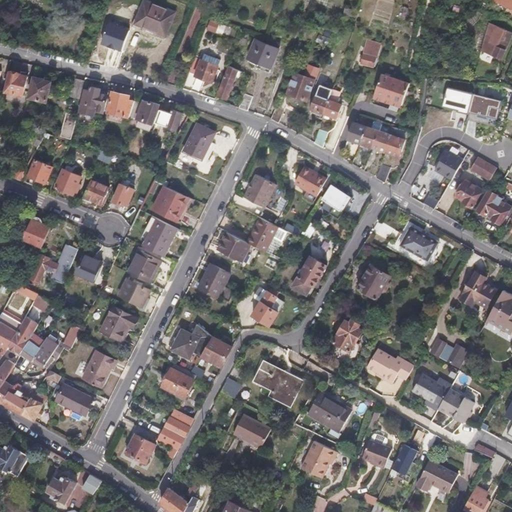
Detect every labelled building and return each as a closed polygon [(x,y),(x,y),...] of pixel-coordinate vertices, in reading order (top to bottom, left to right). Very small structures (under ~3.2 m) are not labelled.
[(145,0),(137,23),(166,35),(175,11),(147,0),(145,0)] [(511,0),(493,0),(494,1),(511,8),(511,0)] [(344,15),(358,18),(360,11),(345,7),(344,15)] [(109,22),(101,44),(121,51),(128,29),(109,22)] [(484,40),(481,50),(501,58),(511,34),(511,31),(496,25),(489,42),(484,40)] [(157,46),(132,36),(123,57),(149,65),(157,46)] [(272,46),(256,40),(249,58),(258,62),(256,67),(270,73),(280,49),(278,49),(280,44),(273,42),(272,46)] [(363,54),(361,64),(374,68),(377,58),(363,54)] [(196,75),(213,81),(218,66),(202,60),(196,75)] [(229,66),(225,77),(226,77),(219,95),(228,99),(235,81),(240,71),(229,66)] [(376,94),(403,102),(410,81),(383,72),(376,94)] [(10,73),(6,92),(24,96),(28,77),(10,73)] [(289,94),(307,100),(315,79),(297,73),(289,94)] [(35,76),(30,98),(47,102),(52,81),(35,76)] [(71,96),(81,99),(85,80),(75,78),(71,96)] [(332,93),(333,88),(322,84),(320,87),(317,95),(323,97),(326,90),(332,93)] [(97,106),(103,107),(107,92),(101,90),(101,88),(93,86),(92,89),(91,91),(86,90),(81,110),(94,114),(96,109),(97,106)] [(330,100),(325,114),(337,118),(342,104),(336,102),(340,90),(333,88),(332,93),(330,100)] [(473,94),(447,88),(442,106),(468,114),(469,111),(473,94)] [(323,97),(330,100),(332,93),(326,90),(323,97)] [(108,112),(130,117),(135,100),(129,99),(130,95),(113,91),(108,112)] [(239,107),(248,110),(253,97),(245,93),(239,107)] [(485,97),(473,94),(469,111),(476,113),(476,115),(487,118),(487,115),(496,118),(501,99),(485,95),(485,97)] [(312,109),(325,114),(330,100),(323,97),(317,95),(312,109)] [(135,100),(130,117),(152,124),(159,104),(150,101),(150,103),(142,100),(142,102),(135,100)] [(272,118),(279,122),(284,110),(277,107),(272,118)] [(161,109),(157,123),(177,130),(182,113),(172,109),(171,112),(161,109)] [(62,136),(72,138),(77,116),(67,113),(62,136)] [(372,146),(374,147),(380,130),(383,121),(379,120),(376,129),(371,127),(366,126),(361,143),(362,143),(365,144),(372,146)] [(352,140),(361,143),(366,126),(355,122),(349,139),(352,140)] [(185,150),(196,155),(202,159),(211,140),(215,133),(198,124),(185,150)] [(379,148),(386,151),(395,125),(391,124),(388,133),(380,130),(374,147),(375,147),(379,148)] [(388,151),(391,153),(401,156),(407,139),(405,139),(408,130),(395,125),(386,151),(388,151)] [(315,143),(323,147),(328,133),(319,130),(315,143)] [(29,143),(38,147),(42,140),(32,137),(29,143)] [(202,159),(196,155),(193,160),(204,165),(216,142),(211,140),(202,159)] [(100,150),(96,158),(108,163),(112,154),(100,150)] [(452,179),(462,160),(446,150),(435,170),(452,179)] [(496,168),(479,158),(473,169),(490,178),(496,168)] [(29,177),(47,184),(54,166),(36,159),(29,177)] [(12,176),(21,180),(27,168),(19,164),(12,176)] [(377,178),(385,182),(391,167),(382,164),(377,178)] [(303,166),(295,181),(317,193),(326,178),(303,166)] [(82,186),(79,184),(82,176),(64,168),(56,187),(74,194),(75,192),(79,194),(82,186)] [(244,198),(264,207),(275,185),(255,175),(244,198)] [(94,179),(93,180),(92,180),(85,196),(87,196),(86,198),(92,201),(93,199),(96,200),(95,203),(102,206),(106,196),(105,196),(109,187),(97,182),(98,180),(94,179)] [(466,181),(457,197),(464,201),(463,203),(472,208),(482,190),(466,181)] [(154,182),(149,191),(154,194),(158,184),(154,182)] [(115,201),(127,206),(134,189),(121,184),(115,201)] [(331,184),(323,197),(335,204),(330,213),(339,218),(352,196),(331,184)] [(189,197),(164,186),(154,208),(178,220),(189,197)] [(495,197),(488,193),(478,211),(486,215),(487,214),(493,217),(493,218),(501,223),(506,213),(510,215),(511,211),(511,204),(510,206),(502,202),(504,197),(497,193),(495,197)] [(141,238),(146,240),(157,218),(152,216),(141,238)] [(20,238),(42,247),(51,226),(43,222),(41,219),(37,217),(32,218),(27,230),(24,229),(20,238)] [(157,218),(146,240),(144,245),(164,254),(177,228),(157,218)] [(259,218),(247,242),(251,244),(267,252),(279,227),(275,225),(259,218)] [(307,223),(302,231),(309,235),(313,226),(307,223)] [(430,235),(425,232),(414,226),(400,250),(427,266),(442,242),(430,235)] [(247,242),(227,232),(218,250),(242,262),(251,244),(247,242)] [(68,239),(63,252),(66,253),(71,241),(68,239)] [(53,276),(66,281),(81,244),(71,241),(66,253),(63,252),(58,263),(50,259),(50,258),(41,254),(32,278),(40,282),(46,269),(54,272),(53,276)] [(129,272),(150,282),(161,260),(140,250),(129,272)] [(84,254),(76,273),(94,281),(103,262),(84,254)] [(315,285),(327,265),(311,256),(304,269),(301,269),(298,272),(301,275),(299,279),(298,278),(293,287),(307,295),(313,284),(315,285)] [(199,288),(218,297),(231,274),(212,264),(199,288)] [(390,282),(388,280),(391,275),(372,264),(359,288),(378,298),(383,291),(387,290),(390,282)] [(487,277),(477,271),(464,295),(474,301),(476,298),(488,305),(498,286),(486,279),(487,277)] [(127,278),(119,295),(142,306),(151,290),(127,278)] [(35,301),(39,294),(25,287),(18,283),(15,290),(35,301)] [(261,302),(267,291),(259,286),(253,296),(254,298),(261,302)] [(511,292),(505,289),(488,318),(511,331),(511,292)] [(277,296),(268,291),(267,291),(261,302),(253,316),(271,326),(279,312),(271,307),(277,296)] [(50,308),(54,302),(39,294),(35,301),(50,308)] [(271,307),(279,312),(285,301),(277,296),(271,307)] [(130,325),(134,327),(138,318),(114,306),(102,331),(122,341),(130,325)] [(23,323),(3,312),(0,316),(0,345),(4,348),(0,352),(0,360),(2,357),(7,351),(10,346),(23,323)] [(31,339),(33,336),(29,333),(34,321),(27,316),(23,323),(10,346),(22,353),(31,339)] [(350,322),(347,320),(344,324),(341,323),(337,328),(341,330),(335,340),(352,350),(364,329),(355,325),(356,322),(356,321),(354,319),(351,320),(350,322)] [(71,348),(78,334),(82,328),(72,324),(63,344),(71,348)] [(202,355),(213,336),(198,324),(193,335),(182,329),(173,349),(190,358),(194,351),(202,355)] [(41,348),(54,357),(55,356),(53,354),(62,340),(51,333),(42,346),(41,348)] [(232,347),(213,336),(209,346),(227,356),(232,347)] [(430,351),(448,361),(454,349),(447,345),(448,343),(438,337),(430,351)] [(34,361),(35,358),(41,348),(42,346),(31,339),(22,353),(34,361)] [(454,349),(448,361),(447,362),(459,369),(470,351),(457,344),(454,349)] [(204,356),(221,365),(227,356),(209,346),(204,356)] [(41,348),(35,358),(42,362),(48,367),(54,357),(41,348)] [(391,383),(396,374),(404,360),(396,355),(394,358),(377,348),(367,366),(384,376),(382,379),(391,383)] [(111,367),(113,368),(117,361),(97,351),(84,377),(102,386),(111,367)] [(0,370),(0,388),(5,380),(14,366),(16,363),(9,359),(7,361),(0,370)] [(396,374),(405,379),(413,366),(404,360),(396,374)] [(301,383),(283,373),(284,370),(265,361),(256,378),(275,387),(272,393),(292,403),(301,383)] [(191,373),(174,364),(163,385),(186,397),(197,376),(191,373)] [(195,367),(191,373),(197,376),(201,378),(204,372),(195,367)] [(58,383),(62,376),(51,370),(46,377),(58,383)] [(410,394),(438,408),(450,388),(451,385),(439,379),(437,382),(423,373),(410,394)] [(221,390),(235,398),(242,385),(228,378),(221,390)] [(0,400),(3,402),(14,385),(10,382),(5,380),(0,388),(0,400)] [(3,402),(24,414),(34,397),(20,389),(23,385),(20,383),(14,385),(3,402)] [(57,400),(75,410),(84,394),(65,384),(57,400)] [(455,416),(454,418),(463,423),(464,421),(467,423),(472,412),(470,411),(475,402),(450,388),(438,408),(445,413),(446,411),(455,416)] [(321,391),(309,413),(340,431),(353,409),(321,391)] [(511,393),(502,413),(511,418),(511,419),(505,433),(511,436),(511,393)] [(84,394),(75,410),(86,415),(94,399),(84,394)] [(44,402),(34,397),(24,414),(36,421),(44,402)] [(374,411),(368,426),(372,427),(374,422),(375,422),(379,412),(374,411)] [(177,420),(189,426),(194,418),(182,412),(177,420)] [(234,433),(262,448),(273,427),(245,413),(234,433)] [(174,445),(178,448),(190,427),(189,426),(177,420),(170,416),(159,438),(174,445)] [(136,434),(127,451),(148,461),(157,444),(136,434)] [(373,436),(371,440),(385,446),(387,442),(388,439),(386,437),(377,434),(374,434),(373,436)] [(373,462),(372,464),(385,469),(385,467),(388,460),(392,449),(385,446),(371,440),(366,439),(360,456),(367,459),(373,462)] [(322,477),(328,463),(330,458),(334,460),(338,451),(314,440),(301,467),(322,477)] [(492,457),(495,452),(473,440),(469,445),(492,457)] [(418,449),(405,443),(393,467),(395,468),(399,471),(397,475),(408,481),(415,465),(411,463),(412,461),(418,449)] [(0,463),(0,465),(10,471),(21,451),(10,445),(9,446),(7,451),(4,449),(0,446),(0,463)] [(45,457),(48,450),(40,445),(36,452),(45,457)] [(174,456),(178,448),(174,445),(169,454),(174,456)] [(460,470),(453,467),(432,457),(419,483),(430,488),(434,480),(443,484),(452,488),(460,470)] [(0,463),(0,483),(2,485),(10,471),(0,465),(0,463)] [(83,488),(94,494),(103,480),(91,474),(83,488)] [(63,482),(60,480),(56,478),(48,490),(56,495),(55,496),(65,502),(77,483),(67,476),(66,478),(63,482)] [(200,483),(197,488),(204,492),(210,480),(203,477),(200,483)] [(194,494),(197,488),(200,483),(195,480),(189,492),(194,494)] [(162,502),(175,511),(184,511),(190,501),(170,486),(162,502)] [(474,491),(484,497),(487,492),(477,487),(474,491)] [(474,491),(464,508),(471,511),(480,511),(488,499),(484,497),(474,491)] [(379,497),(368,494),(366,501),(376,504),(377,501),(379,497)] [(184,511),(193,511),(200,498),(194,495),(190,501),(184,511)] [(256,511),(232,501),(226,511),(256,511)] [(397,511),(398,511),(377,501),(376,504),(373,511),(374,511),(397,511)]
